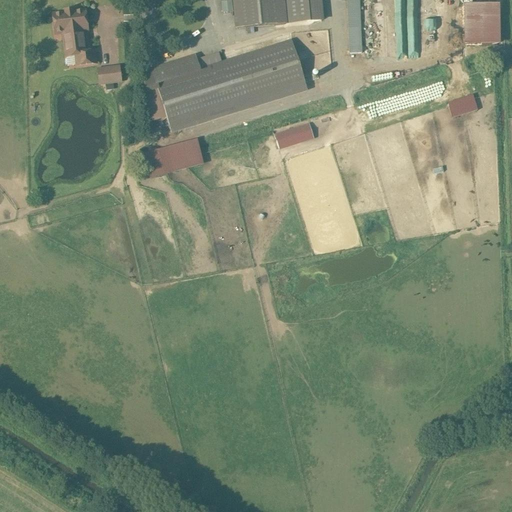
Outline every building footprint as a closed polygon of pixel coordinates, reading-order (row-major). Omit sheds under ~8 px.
[(282,0),(233,0),(236,30),(285,25),(282,0)] [(320,0),(282,0),(285,25),(322,22),(320,0)] [(345,0),(347,53),(362,53),(360,0),(345,0)] [(499,46),(498,5),(463,5),(464,47),(499,46)] [(412,17),(412,10),(398,11),(398,18),(412,17)] [(74,12),(64,13),(64,15),(53,16),(55,35),(63,34),(66,58),(75,57),(76,67),(95,65),(94,53),(85,54),(84,47),(85,47),(84,38),(83,39),(82,31),(87,31),(85,12),(74,13),(74,12)] [(291,42),(224,63),(238,105),(304,84),(291,42)] [(224,63),(157,84),(170,126),(238,105),(224,63)] [(119,68),(98,71),(100,85),(121,82),(119,68)] [(447,103),(452,118),(478,110),(473,95),(447,103)] [(286,108),(245,119),(247,125),(287,113),(286,108)] [(311,128),(275,139),(279,149),(282,158),(316,147),(311,128)] [(151,178),(203,165),(198,140),(145,152),(151,178)]
